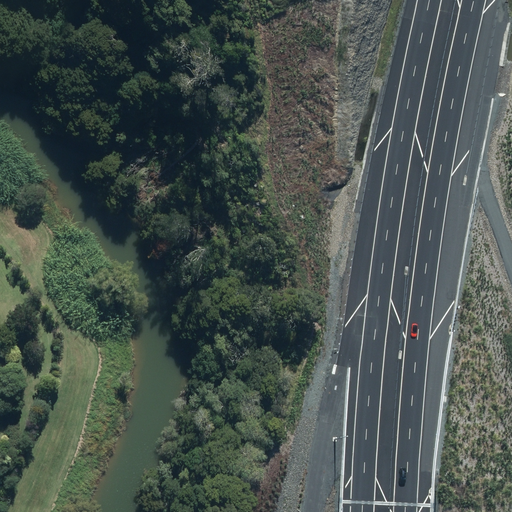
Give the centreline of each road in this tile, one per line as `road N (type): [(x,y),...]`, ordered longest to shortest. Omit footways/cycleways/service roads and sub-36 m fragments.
road 1 (motorway): [(477,0),(447,128),(426,277),(406,511)]
road 2 (motorway): [(362,511),(385,250),(433,0)]
